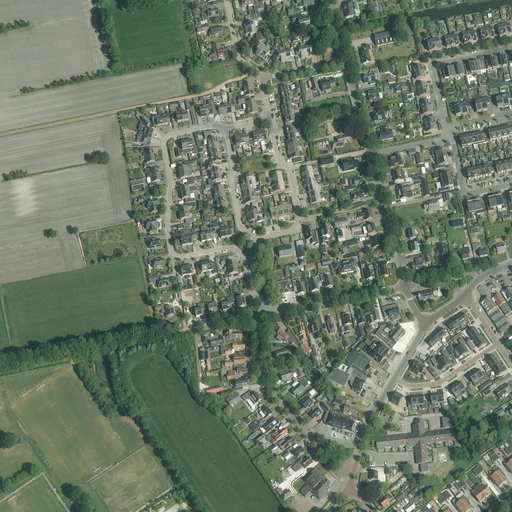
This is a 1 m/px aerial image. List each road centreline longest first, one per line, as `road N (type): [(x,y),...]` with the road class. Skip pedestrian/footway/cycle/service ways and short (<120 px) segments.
road 1 (unclassified): [(0,368),(256,321)]
road 2 (residential): [(244,263),(230,248),(175,254),(167,225),(164,139),(225,129)]
road 3 (unclassified): [(354,467),(328,458),(266,385),(256,321)]
road 4 (residential): [(445,127),(432,65),(511,47)]
road 5 (residential): [(265,305),(282,311),(406,287)]
road 6 (tertiary): [(406,287),(371,153)]
road 7 (residential): [(259,241),(240,224),(225,129)]
